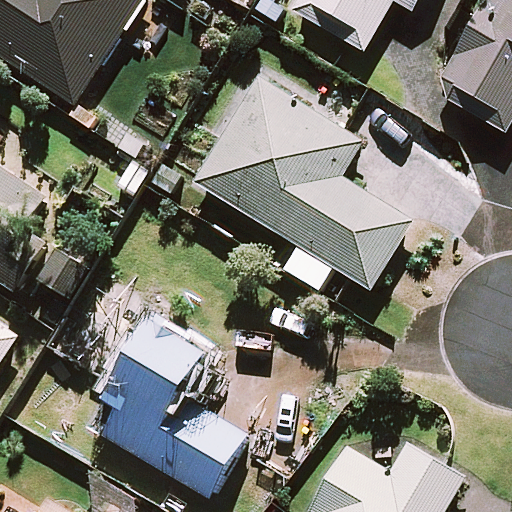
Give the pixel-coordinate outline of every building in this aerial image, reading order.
[(152,46),(169,20),(146,5),(149,0),(0,0),(0,56),(79,108),(129,31),(152,46)] [(428,0),(306,0),(298,15),(368,55),(398,3),(420,16),(428,0)] [(511,0),(494,0),(439,97),(511,137),(511,134),(511,0)] [(367,147),(264,83),(200,187),(375,295),(416,227),(345,183),(367,147)] [(0,281),(20,252),(52,204),(0,169),(0,281)] [(190,404),(217,358),(196,345),(199,339),(165,319),(116,402),(128,409),(110,440),(216,502),(252,440),(190,404)] [(0,372),(22,339),(0,325),(0,372)] [(318,511),(450,511),(470,480),(413,446),(395,478),(353,453),(318,511)]
